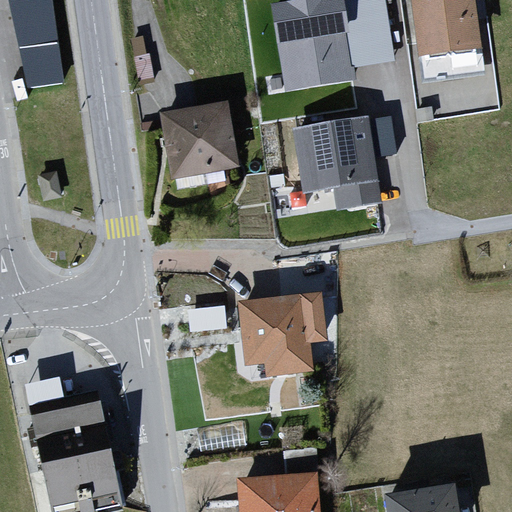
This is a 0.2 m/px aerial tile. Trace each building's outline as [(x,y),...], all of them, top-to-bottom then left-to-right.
[(50,0),(6,0),(28,87),(62,83),(50,0)] [(394,60),(384,0),(299,0),(271,5),(285,92),(355,80),(353,67),(394,60)] [(474,0),(410,0),(423,83),(485,75),(474,0)] [(226,101),(159,113),(171,181),(238,170),(226,101)] [(388,114),(293,130),(304,196),(332,191),(336,212),(382,204),(374,161),(395,157),(388,114)] [(61,197),(56,172),(37,176),(42,201),(61,197)] [(303,294),(237,303),(246,367),(264,364),(266,377),(313,371),(303,294)] [(99,402),(29,417),(48,511),(113,511),(122,510),(99,402)] [(320,511),(318,473),(238,480),(240,511),(320,511)] [(459,511),(454,484),(386,496),(388,511),(459,511)]
